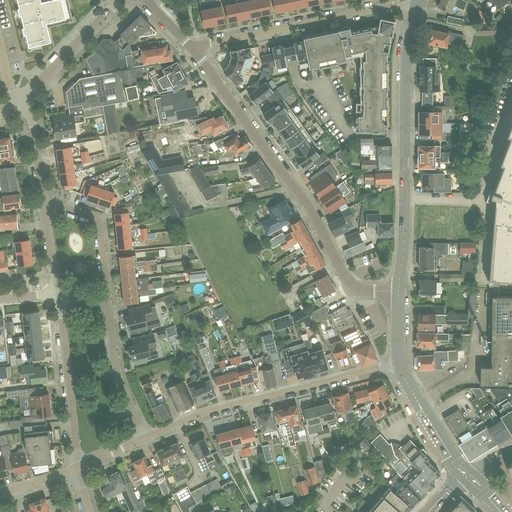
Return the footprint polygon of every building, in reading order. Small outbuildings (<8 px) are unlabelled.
[(20,0),(20,1),(18,1),(19,8),(18,8),(19,15),(24,14),(25,20),(23,20),(24,27),(22,27),(24,35),(28,34),(30,39),(26,40),(26,39),(25,39),(28,51),(43,52),(41,44),(51,42),(48,27),(69,22),(68,17),(72,16),(67,0),(20,0)] [(239,19),(249,17),(245,0),(243,0),(240,1),(240,4),(236,4),(239,19)] [(247,0),(251,17),(261,15),(258,0),(254,1),(253,0),(247,0)] [(261,15),(272,13),(269,0),(258,0),(261,15)] [(272,0),(275,12),(286,10),(283,0),(272,0)] [(283,0),(286,10),(296,8),(294,0),(283,0)] [(463,11),(467,3),(460,0),(441,0),(438,7),(450,12),(453,6),(463,11)] [(510,0),(509,0),(498,0),(495,3),(500,9),(510,0)] [(228,21),(239,19),(236,4),(231,5),(230,3),(224,4),(228,21)] [(225,22),(224,21),(221,5),(216,6),(216,8),(211,9),(214,24),(225,22)] [(204,26),(214,24),(211,9),(207,10),(207,7),(200,9),(204,26)] [(504,18),(500,13),(494,18),(498,23),(504,18)] [(154,34),(156,32),(140,16),(114,42),(111,40),(103,39),(93,50),(94,51),(102,56),(102,57),(105,72),(135,67),(135,66),(173,59),(171,52),(169,50),(168,50),(167,44),(132,50),(131,47),(130,43),(136,37),(154,34)] [(463,19),(448,16),(446,22),(462,26),(463,19)] [(308,62),(309,69),(319,67),(319,68),(337,64),(337,63),(346,61),(345,56),(351,55),(350,53),(364,50),(365,51),(365,61),(363,61),(363,67),(363,73),(363,86),(363,92),(363,103),(363,110),(363,115),(356,115),(356,131),(373,131),(373,132),(378,132),(378,131),(387,131),(387,124),(387,108),(387,88),(387,71),(387,52),(388,52),(390,44),(389,43),(391,36),(392,36),(395,21),(380,18),(380,19),(379,26),(371,28),(371,27),(351,31),(349,26),(338,28),(339,29),(303,37),(304,41),(308,62)] [(506,33),(506,26),(479,26),(479,35),(496,35),(496,33),(506,33)] [(429,43),(446,47),(447,42),(461,45),(464,36),(449,33),(449,31),(442,30),(441,32),(432,30),(430,36),(429,37),(428,41),(429,42),(429,43)] [(287,66),(286,61),(291,60),(297,59),(298,64),(308,62),(304,41),(295,43),(294,45),(294,46),(289,47),(283,48),(283,47),(281,46),(271,48),(273,54),(267,55),(269,67),(275,66),(276,68),(287,66)] [(231,57),(229,62),(242,66),(245,58),(252,57),(250,48),(243,49),(243,48),(230,51),(231,57)] [(94,51),(84,58),(89,67),(102,56),(94,51)] [(269,67),(267,55),(261,57),(263,68),(259,79),(249,86),(253,91),(266,82),(270,71),(269,67)] [(419,91),(439,92),(440,73),(436,73),(436,59),(423,58),(423,67),(420,67),(419,91)] [(156,87),(158,86),(182,72),(180,68),(181,66),(179,63),(177,63),(177,62),(163,70),(166,74),(160,78),(158,74),(151,77),(156,87)] [(239,75),(242,66),(229,62),(228,66),(223,70),(231,81),(232,80),(236,85),(236,86),(243,80),(239,75)] [(136,78),(134,68),(120,71),(123,86),(137,83),(136,78)] [(85,122),(84,117),(103,114),(101,106),(126,101),(123,86),(120,71),(80,78),(75,83),(78,105),(69,106),(70,113),(54,116),(57,138),(60,138),(76,135),(75,123),(85,122)] [(175,90),(188,83),(188,82),(189,80),(187,77),(185,76),(182,72),(158,86),(156,87),(159,93),(175,90)] [(253,91),(248,94),(255,104),(267,96),(270,101),(280,94),(276,89),(273,91),(266,82),(253,91)] [(140,98),(137,83),(123,86),(126,101),(140,98)] [(196,106),(194,97),(187,99),(185,91),(177,93),(161,96),(161,97),(155,98),(160,125),(188,120),(187,116),(196,115),(196,114),(197,114),(198,113),(199,112),(200,111),(200,110),(200,109),(200,108),(199,107),(198,106),(197,106),(196,106)] [(269,124),(271,123),(287,111),(281,102),(284,100),(280,94),(270,101),(274,106),(263,114),(269,124)] [(452,105),(449,96),(443,96),(443,105),(452,105)] [(419,120),(419,123),(441,123),(441,113),(446,113),(446,106),(432,106),(432,112),(419,112),(419,114),(418,114),(418,120),(419,120)] [(290,109),(287,111),(271,123),(277,131),(296,117),(290,109)] [(214,117),(208,120),(207,117),(192,119),(200,134),(211,129),(214,135),(228,128),(227,126),(228,124),(227,121),(224,120),(222,115),(215,119),(214,117)] [(296,117),(277,131),(284,140),(302,126),(296,117)] [(441,133),(441,123),(419,123),(419,125),(418,125),(418,131),(419,131),(419,134),(432,134),(432,140),(446,140),(446,133),(441,133)] [(488,195),(486,202),(496,202),(489,284),(492,284),(493,285),(493,284),(496,284),(495,285),(496,285),(496,284),(498,284),(499,280),(511,281),(511,123),(508,135),(511,137),(501,164),(504,165),(495,187),(494,191),(490,190),(488,195)] [(302,126),(284,140),(290,149),(309,135),(302,126)] [(242,143),(247,139),(245,136),(241,139),(238,136),(237,137),(236,136),(235,136),(233,134),(224,138),(218,140),(214,142),(218,149),(221,147),(224,152),(226,153),(226,152),(240,142),(242,143)] [(331,150),(338,143),(330,134),(323,141),(331,150)] [(194,143),(197,142),(194,142),(193,135),(169,140),(170,147),(182,145),(189,144),(194,143)] [(296,158),(312,146),(315,144),(309,135),(290,149),(296,158)] [(12,142),(10,142),(9,137),(0,138),(0,150),(11,149),(11,148),(13,148),(12,142)] [(246,151),(251,147),(251,146),(252,145),(247,139),(242,143),(240,142),(226,152),(226,153),(230,158),(235,154),(236,156),(245,150),(246,151)] [(207,152),(205,144),(197,145),(197,142),(194,143),(196,154),(206,152),(207,152)] [(196,154),(194,143),(189,144),(182,145),(183,150),(190,149),(192,158),(207,156),(206,153),(206,152),(196,154)] [(140,151),(138,144),(126,147),(128,154),(140,151)] [(391,171),(391,144),(376,144),(376,145),(376,154),(376,160),(361,161),(361,164),(361,166),(361,168),(376,168),(376,171),(391,171)] [(56,149),(58,161),(72,159),(72,153),(74,153),(73,146),(56,149)] [(296,158),(295,159),(302,168),(313,160),(317,165),(327,159),(322,153),(319,155),(312,146),(296,158)] [(448,157),(448,153),(440,153),(440,146),(419,146),(419,157),(448,157)] [(111,149),(112,155),(127,153),(126,147),(111,149)] [(0,162),(13,161),(12,156),(14,156),(13,150),(11,150),(11,149),(0,150),(0,162)] [(439,168),(440,162),(448,162),(448,157),(419,157),(419,167),(434,168),(439,168)] [(256,177),(267,169),(260,158),(247,167),(241,169),(242,174),(251,172),(254,178),(256,177)] [(73,164),(72,159),(58,161),(60,173),(77,170),(76,164),(73,164)] [(335,186),(332,182),(336,179),(335,177),(338,175),(330,164),(310,177),(312,180),(310,182),(316,191),(315,192),(319,197),(335,186)] [(219,173),(218,165),(205,167),(206,175),(219,173)] [(0,180),(16,178),(14,167),(0,169),(0,180)] [(192,175),(201,170),(199,167),(195,168),(188,169),(192,175)] [(262,189),(275,180),(267,169),(256,177),(254,178),(255,178),(249,180),(252,186),(253,191),(262,189)] [(78,177),(77,170),(60,173),(62,185),(64,185),(65,189),(73,188),(72,184),(76,183),(75,177),(78,177)] [(195,181),(204,175),(201,170),(192,175),(195,181)] [(391,185),(391,171),(376,171),(375,171),(375,174),(362,174),(362,180),(365,180),(365,184),(375,184),(375,185),(391,185)] [(168,173),(156,175),(159,180),(161,184),(171,178),(168,173)] [(451,193),(451,178),(437,178),(437,174),(422,173),(422,187),(430,187),(429,192),(451,193)] [(198,186),(207,181),(204,175),(195,181),(198,186)] [(17,189),(16,178),(0,180),(0,186),(1,186),(2,191),(17,189)] [(174,184),(171,178),(161,184),(164,189),(174,184)] [(98,202),(103,186),(97,184),(96,187),(91,185),(84,181),(81,183),(77,192),(83,194),(87,196),(86,199),(98,202)] [(207,188),(211,186),(207,181),(198,186),(201,192),(207,188)] [(218,184),(222,193),(222,194),(223,195),(228,194),(226,183),(218,184)] [(177,189),(174,184),(164,189),(168,195),(177,189)] [(222,193),(218,184),(212,186),(217,196),(222,194),(222,193)] [(110,188),(103,186),(98,202),(110,206),(110,204),(115,205),(117,198),(113,197),(114,193),(109,191),(110,188)] [(217,196),(212,186),(211,186),(207,188),(212,198),(217,196)] [(330,212),(346,202),(335,186),(319,197),(322,203),(323,202),(330,212)] [(212,198),(207,188),(201,192),(207,201),(212,198)] [(181,195),(177,189),(168,195),(171,201),(181,195)] [(2,196),(2,198),(0,198),(0,210),(11,209),(11,208),(20,207),(18,194),(2,196)] [(182,194),(181,195),(171,201),(174,206),(185,200),(182,194)] [(134,206),(133,199),(129,199),(129,200),(126,201),(124,201),(125,207),(134,206)] [(189,206),(185,200),(174,206),(178,212),(189,206)] [(289,209),(284,200),(268,209),(274,219),(262,226),(267,235),(291,221),(288,216),(294,213),(291,208),(289,209)] [(249,211),(246,205),(238,209),(242,215),(249,211)] [(194,216),(189,206),(178,212),(181,219),(194,216)] [(125,208),(118,209),(115,209),(115,214),(116,226),(133,224),(132,218),(129,218),(129,212),(126,213),(125,208)] [(328,223),(332,231),(335,236),(349,229),(345,222),(354,217),(349,208),(334,217),(335,220),(328,223)] [(16,212),(0,213),(0,229),(0,230),(18,229),(17,219),(18,218),(18,215),(16,214),(16,212)] [(394,235),(393,223),(379,223),(379,215),(367,216),(367,227),(378,226),(378,238),(387,238),(387,235),(394,235)] [(456,222),(456,215),(421,215),(421,221),(418,221),(418,242),(467,241),(467,222),(456,222)] [(280,245),(306,230),(300,219),(290,224),(294,230),(291,231),(292,232),(284,236),(282,233),(273,238),(273,239),(268,242),(272,249),(280,245)] [(133,230),(133,224),(116,226),(118,237),(131,236),(131,230),(133,230)] [(303,247),(312,242),(306,230),(280,245),(283,250),(300,240),(303,247)] [(363,242),(358,232),(345,238),(349,248),(363,242)] [(132,241),(131,236),(118,237),(119,249),(135,247),(134,241),(132,241)] [(31,252),(29,239),(12,242),(13,249),(16,249),(16,254),(31,252)] [(299,264),(319,253),(312,242),(303,247),(304,248),(301,249),(305,255),(297,260),(292,263),(294,268),(300,265),(299,264)] [(355,255),(366,250),(363,242),(352,247),(355,255)] [(433,259),(433,253),(446,253),(446,243),(431,242),(431,247),(419,247),(419,268),(436,268),(436,260),(433,259)] [(475,243),(460,243),(460,251),(474,252),(475,244),(475,243)] [(33,264),(31,252),(16,254),(17,259),(15,260),(16,266),(33,264)] [(316,270),(325,264),(319,253),(299,264),(300,265),(302,269),(310,265),(311,266),(313,265),(316,270)] [(151,266),(150,260),(137,262),(136,255),(120,257),(121,269),(134,267),(144,266),(151,266)] [(8,270),(6,262),(0,263),(0,271),(0,272),(8,270)] [(138,279),(138,273),(135,273),(134,267),(121,269),(122,281),(138,279)] [(207,281),(206,273),(189,275),(190,282),(207,281)] [(335,290),(326,275),(315,281),(323,296),(335,290)] [(153,289),(153,283),(149,284),(148,278),(138,279),(122,281),(124,293),(153,289)] [(419,280),(419,294),(435,294),(435,280),(419,280)] [(475,306),(477,289),(475,289),(470,288),(468,306),(475,306)] [(141,302),(140,296),(157,294),(156,289),(153,289),(124,293),(125,304),(141,302)] [(508,384),(511,384),(511,296),(501,296),(492,296),(491,362),(492,362),(492,367),(480,366),(480,384),(508,384)] [(176,305),(173,297),(164,300),(167,306),(173,303),(174,306),(176,305)] [(304,301),(298,303),(301,311),(307,309),(304,301)] [(191,310),(188,304),(180,307),(183,314),(191,310)] [(151,307),(150,305),(129,310),(131,316),(126,317),(129,330),(137,328),(138,330),(160,325),(156,306),(151,307)] [(340,314),(347,310),(345,305),(328,315),(331,319),(333,317),(340,314)] [(228,315),(224,306),(214,310),(218,319),(228,315)] [(211,313),(208,307),(201,311),(204,316),(211,313)] [(311,314),(316,322),(328,316),(323,308),(311,314)] [(297,325),(311,318),(307,310),(293,317),(297,325)] [(39,311),(22,313),(24,325),(40,323),(39,311)] [(344,320),(340,314),(333,317),(331,319),(331,320),(334,325),(344,320)] [(467,315),(447,314),(447,315),(438,315),(435,315),(418,314),(418,321),(416,323),(416,327),(418,328),(418,329),(434,329),(434,324),(446,325),(467,326),(467,315)] [(296,325),(290,315),(281,320),(284,329),(296,325)] [(42,335),(40,323),(24,325),(25,336),(42,335)] [(167,336),(165,329),(158,331),(159,338),(167,336)] [(183,345),(178,333),(168,337),(174,349),(183,345)] [(418,344),(417,345),(434,346),(434,340),(448,340),(448,334),(418,333),(418,338),(416,340),(416,343),(418,344)] [(43,346),(42,335),(25,336),(26,348),(43,346)] [(159,356),(153,335),(132,340),(134,346),(129,347),(132,359),(147,356),(148,359),(159,356)] [(468,344),(470,335),(460,335),(460,344),(468,344)] [(356,363),(360,361),(362,366),(375,360),(376,357),(367,339),(366,339),(362,341),(359,336),(348,341),(353,352),(351,353),(356,363)] [(277,384),(274,373),(272,361),(279,360),(274,339),(263,342),(265,354),(262,355),(262,357),(253,359),(257,366),(258,366),(263,387),(277,384)] [(310,340),(303,342),(306,351),(307,351),(313,373),(314,373),(320,371),(321,372),(326,371),(326,369),(328,369),(322,350),(321,347),(312,349),(310,340)] [(351,364),(346,349),(341,340),(330,343),(336,359),(337,359),(340,368),(344,366),(345,368),(351,366),(350,364),(351,364)] [(44,358),(43,346),(26,348),(28,360),(44,358)] [(215,367),(206,347),(200,349),(209,370),(215,367)] [(314,373),(313,373),(307,351),(306,351),(291,355),(289,348),(281,350),(286,367),(292,365),(294,370),(295,370),(297,378),(303,376),(304,378),(314,375),(314,373)] [(426,354),(417,355),(418,369),(443,368),(442,362),(458,361),(458,350),(426,352),(426,354)] [(259,379),(256,370),(251,360),(242,362),(240,356),(235,357),(237,364),(239,370),(242,383),(259,379)] [(230,386),(227,373),(224,360),(219,361),(221,368),(220,368),(221,375),(215,376),(219,389),(230,386)] [(215,395),(216,395),(207,374),(202,376),(196,361),(191,363),(195,372),(206,398),(210,397),(211,398),(215,397),(215,395)] [(40,370),(40,367),(33,368),(33,365),(21,366),(22,378),(31,376),(32,383),(47,382),(45,370),(40,370)] [(0,378),(11,378),(10,366),(0,367),(0,378)] [(242,383),(239,370),(227,373),(230,386),(242,383)] [(206,398),(195,372),(190,374),(193,380),(188,382),(191,388),(197,402),(198,402),(199,403),(202,402),(203,400),(206,398)] [(153,385),(150,377),(141,380),(144,388),(153,385)] [(166,388),(177,412),(182,409),(183,410),(184,411),(190,408),(190,407),(190,406),(194,404),(183,380),(166,388)] [(387,394),(388,394),(383,385),(372,391),(371,388),(355,393),(357,403),(365,401),(366,405),(369,404),(387,394)] [(43,395),(42,387),(6,391),(6,397),(18,396),(19,399),(29,398),(30,407),(50,404),(50,398),(48,398),(48,394),(43,395)] [(470,401),(485,427),(494,441),(496,444),(511,434),(511,410),(511,407),(508,402),(511,399),(511,391),(510,389),(492,388),(500,402),(496,404),(503,415),(499,418),(492,407),(485,411),(476,397),(470,401)] [(146,393),(159,420),(171,414),(165,401),(159,404),(152,390),(146,393)] [(349,402),(346,393),(334,396),(338,412),(346,410),(349,424),(356,422),(351,401),(349,402)] [(387,394),(369,404),(374,413),(368,416),(364,421),(370,426),(375,420),(384,415),(382,411),(381,409),(393,403),(392,401),(393,400),(390,394),(389,395),(388,394),(387,394)] [(317,407),(321,422),(334,418),(330,403),(317,407)] [(51,411),(50,404),(30,407),(31,416),(21,417),(21,420),(9,421),(10,427),(46,423),(45,416),(50,415),(50,411),(51,411)] [(297,406),(286,408),(295,440),(299,439),(297,431),(303,430),(297,406)] [(321,422),(317,407),(305,410),(308,424),(306,425),(309,433),(317,431),(319,439),(325,437),(323,429),(321,422)] [(295,440),(286,408),(276,411),(280,427),(285,426),(290,447),(296,445),(295,440)] [(469,461),(496,444),(494,441),(485,427),(479,431),(475,425),(470,428),(458,409),(443,419),(469,461)] [(270,430),(274,444),(280,442),(275,423),(274,424),(271,412),(266,414),(264,412),(261,413),(260,415),(258,416),(263,432),(270,430)] [(251,448),(258,446),(252,426),(241,429),(248,455),(253,454),(251,448)] [(55,462),(54,446),(50,446),(49,441),(53,441),(52,429),(24,432),(25,443),(21,444),(22,448),(23,448),(26,459),(30,458),(32,469),(49,465),(49,462),(55,462)] [(248,455),(241,429),(229,432),(233,445),(238,444),(242,457),(248,455)] [(233,445),(229,432),(218,436),(222,449),(227,447),(230,460),(236,458),(233,445)] [(21,441),(20,433),(13,433),(15,442),(21,441)] [(11,454),(6,434),(0,435),(0,446),(2,456),(0,456),(0,477),(4,477),(4,476),(8,475),(7,470),(14,468),(11,454)] [(198,441),(192,444),(198,456),(196,457),(203,473),(210,470),(204,456),(210,453),(207,445),(208,445),(205,436),(197,440),(198,441)] [(372,444),(364,438),(359,444),(367,451),(372,444)] [(406,481),(405,481),(421,497),(434,484),(433,483),(432,482),(440,474),(426,460),(428,459),(428,458),(425,455),(426,452),(423,448),(420,449),(419,450),(410,440),(395,455),(391,443),(390,443),(394,453),(392,454),(386,459),(393,466),(392,466),(398,473),(406,481)] [(183,457),(177,443),(176,444),(176,442),(171,444),(172,446),(167,448),(182,480),(187,477),(184,470),(179,459),(183,457)] [(273,460),(269,445),(262,446),(266,462),(273,460)] [(28,470),(26,459),(23,448),(22,448),(19,449),(16,453),(11,454),(14,468),(15,473),(28,470)] [(182,480),(167,448),(163,450),(162,448),(158,450),(158,452),(157,452),(163,466),(168,464),(173,475),(176,482),(182,480)] [(362,454),(354,448),(344,460),(351,466),(362,454)] [(223,463),(217,451),(212,454),(218,466),(223,463)] [(154,471),(151,465),(149,467),(144,457),(133,463),(136,470),(130,472),(136,483),(138,484),(142,482),(143,480),(141,477),(147,474),(151,482),(155,480),(157,483),(158,483),(164,495),(169,493),(168,491),(171,490),(166,479),(160,468),(154,471)] [(332,469),(329,458),(316,462),(321,482),(332,469)] [(252,468),(250,463),(243,465),(244,471),(252,468)] [(318,482),(314,467),(304,470),(309,485),(318,482)] [(110,473),(109,474),(107,475),(111,485),(106,487),(105,488),(104,489),(103,490),(103,492),(103,493),(103,495),(104,496),(105,497),(107,498),(108,498),(110,498),(111,497),(123,491),(126,497),(124,498),(131,511),(143,511),(129,483),(127,484),(120,470),(115,472),(114,472),(112,472),(110,473)] [(412,507),(421,497),(405,481),(406,481),(398,473),(388,482),(396,490),(412,507)] [(223,489),(217,479),(211,482),(217,493),(223,489)] [(309,493),(305,480),(297,482),(300,495),(309,493)] [(217,493),(211,482),(206,485),(212,496),(217,493)] [(212,496),(206,485),(201,488),(206,498),(212,496)] [(379,487),(377,485),(370,493),(372,495),(379,487)] [(201,488),(196,491),(201,501),(206,498),(201,488)] [(391,489),(370,511),(406,511),(411,507),(391,489)] [(201,501),(196,491),(190,493),(196,504),(201,501)] [(182,511),(196,504),(190,493),(176,501),(182,511)] [(472,511),(475,510),(461,496),(445,511),(472,511)] [(278,509),(274,498),(266,500),(270,511),(278,509)] [(49,511),(45,499),(36,502),(39,509),(40,508),(41,511),(49,511)] [(366,501),(364,499),(357,507),(359,509),(366,501)] [(39,509),(36,502),(30,504),(31,508),(27,510),(25,511),(41,511),(40,508),(39,509)]
